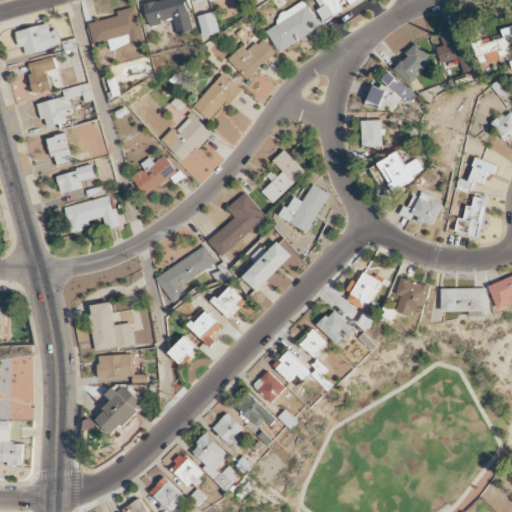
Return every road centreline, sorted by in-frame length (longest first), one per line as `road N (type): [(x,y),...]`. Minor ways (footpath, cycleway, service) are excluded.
road 1 (residential): [(0,270),(99,262),(164,228),(217,182),(296,85),(417,0)]
road 2 (residential): [(370,224),(142,457),(102,484),(56,496)]
road 3 (tertiary): [(0,130),(56,347),(56,496)]
road 4 (residential): [(370,224),(344,187),(334,147),(353,49)]
road 5 (residential): [(511,249),(440,258),(370,224)]
